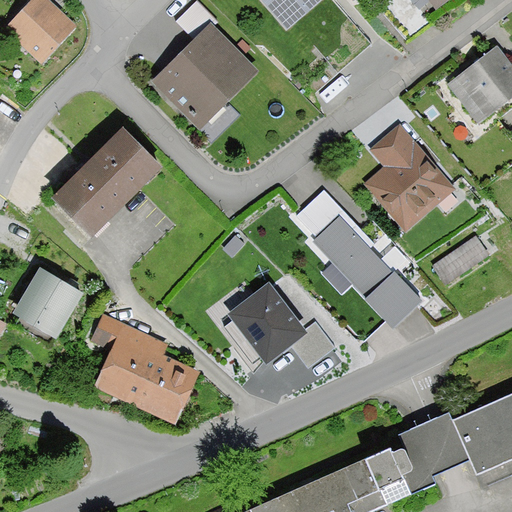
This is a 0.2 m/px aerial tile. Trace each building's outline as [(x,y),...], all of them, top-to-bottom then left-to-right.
[(29,28),(19,38),(42,60),(72,28),(42,0),(33,0),(17,17),(29,28)] [(268,0),(287,21),(310,0),(268,0)] [(385,0),(377,7),(398,32),(421,12),(411,0),(385,0)] [(157,82),(196,121),(249,68),(210,29),(217,22),(196,1),(175,22),(196,43),(157,82)] [(337,74),(371,44),(347,16),(313,45),(337,74)] [(449,84),(479,122),(511,96),(511,73),(493,50),(449,84)] [(55,200),(88,233),(158,164),(125,131),(55,200)] [(380,153),(391,167),(371,184),(405,224),(447,189),(398,131),(387,141),(390,145),(380,153)] [(361,231),(357,235),(339,216),(313,241),(332,261),(335,258),(357,281),(354,284),(392,327),(421,301),(369,248),(374,244),(361,231)] [(475,238),(434,266),(445,283),(486,254),(475,238)] [(20,316),(54,336),(80,293),(41,269),(30,287),(35,290),(20,316)] [(234,349),(253,373),(266,358),(290,341),(310,367),(335,347),(315,321),(301,332),(268,288),(233,315),(250,337),(234,349)] [(141,356),(148,341),(102,319),(94,337),(118,348),(103,380),(173,412),(189,378),(141,356)] [(469,460),(476,474),(511,458),(511,392),(451,420),(469,460)] [(429,421),(399,435),(405,450),(419,444),(433,477),(450,469),(469,460),(451,420),(448,413),(429,421)] [(367,511),(436,483),(433,477),(419,444),(405,450),(400,448),(392,451),(390,446),(242,511),(367,511)]
